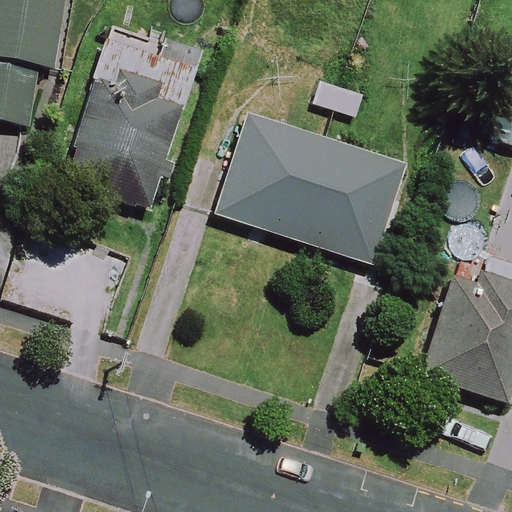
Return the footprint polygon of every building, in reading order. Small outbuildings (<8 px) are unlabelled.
[(0,0),(0,128),(29,131),(34,74),(52,76),(59,0),(0,0)] [(188,76),(98,47),(54,187),(144,216),(188,76)] [(478,142),(511,152),(511,119),(487,112),(478,142)] [(397,171),(241,120),(208,220),(365,271),(397,171)] [(511,378),(511,292),(479,281),(467,316),(441,307),(415,381),(501,410),(511,378)]
